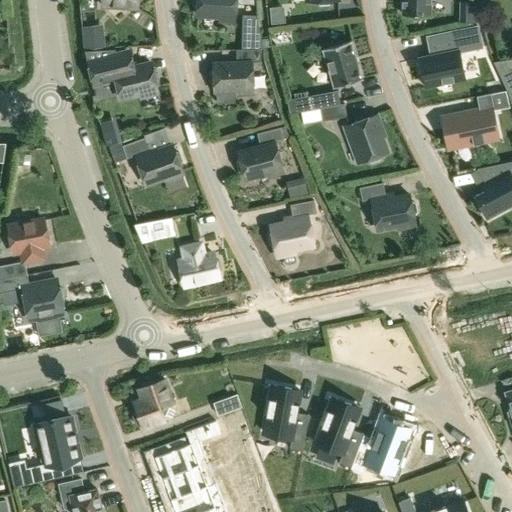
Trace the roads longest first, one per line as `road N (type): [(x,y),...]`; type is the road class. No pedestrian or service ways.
road 1 (residential): [(168,0),(209,181),(268,315)]
road 2 (residential): [(372,0),(405,120),(485,266)]
road 3 (residential): [(162,339),(101,235),(58,101)]
road 4 (residential): [(404,285),(511,493)]
road 5 (residential): [(85,357),(140,511)]
road 6 (residential): [(268,315),(404,285)]
